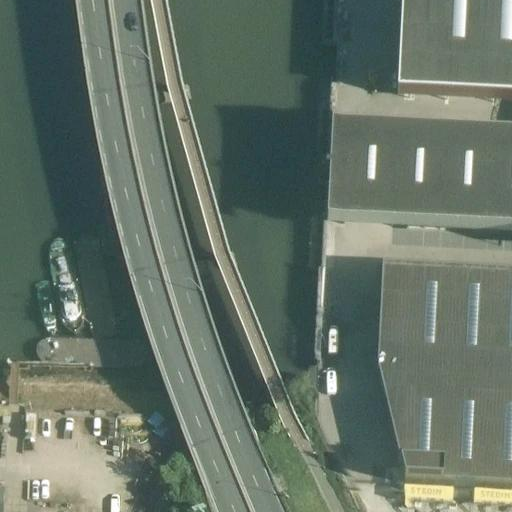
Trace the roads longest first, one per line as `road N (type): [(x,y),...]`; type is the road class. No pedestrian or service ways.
road 1 (primary): [(269,511),(180,273),(127,0)]
road 2 (primary): [(97,0),(149,273),(236,511)]
